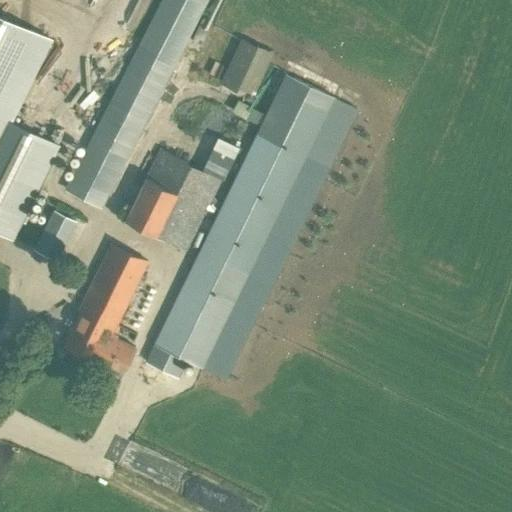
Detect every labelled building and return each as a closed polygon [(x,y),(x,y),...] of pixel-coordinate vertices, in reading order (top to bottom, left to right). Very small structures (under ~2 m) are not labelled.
[(204,0),(161,0),(65,188),(101,206),(204,0)] [(0,109),(35,39),(0,21),(0,109)] [(217,67),(233,74),(249,36),(233,30),(217,67)] [(201,366),(333,97),(285,73),(145,360),(177,376),(182,366),(178,364),(182,357),(201,366)] [(62,144),(0,113),(0,230),(15,238),(62,144)] [(211,149),(202,168),(160,147),(125,219),(185,249),(221,177),(230,158),(211,149)] [(78,222),(52,209),(33,248),(59,261),(78,222)] [(96,358),(123,371),(124,371),(136,346),(117,336),(114,341),(107,338),(111,329),(113,331),(148,260),(111,242),(79,308),(81,309),(64,344),(95,360),(96,358)] [(163,422),(157,410),(142,418),(148,430),(163,422)] [(228,466),(241,440),(198,418),(192,431),(186,428),(179,442),(228,466)] [(231,511),(236,511),(242,492),(213,485),(207,506),(231,511)]
